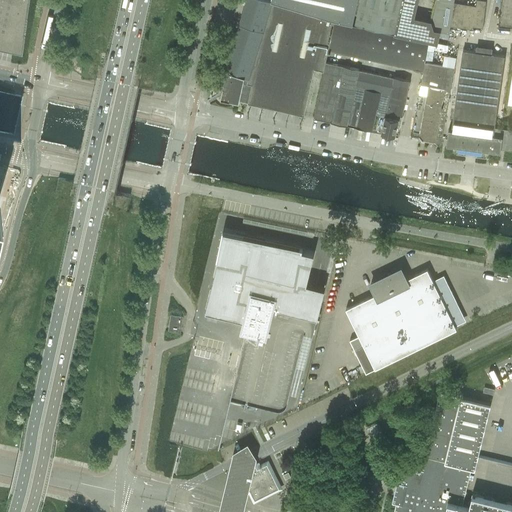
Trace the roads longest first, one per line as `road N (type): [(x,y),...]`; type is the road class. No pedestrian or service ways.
road 1 (primary): [(127,0),(13,511)]
road 2 (primary): [(29,511),(142,0)]
road 3 (unclassified): [(511,328),(191,486),(186,496)]
road 4 (unclassified): [(511,249),(169,186)]
road 5 (unclassified): [(511,177),(182,114)]
road 6 (tertiary): [(119,492),(169,186)]
road 7 (unknown): [(401,159),(413,72),(331,52)]
road 8 (tertiary): [(25,157),(169,186)]
road 9 (unclassified): [(182,114),(42,84)]
